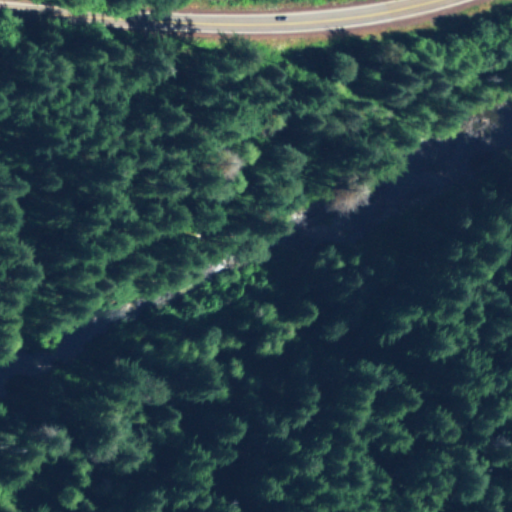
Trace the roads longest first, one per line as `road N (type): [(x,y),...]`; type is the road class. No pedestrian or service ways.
road 1 (primary): [(476,0),(383,21),(253,23),(0,6)]
road 2 (track): [(275,511),(467,346),(511,323)]
